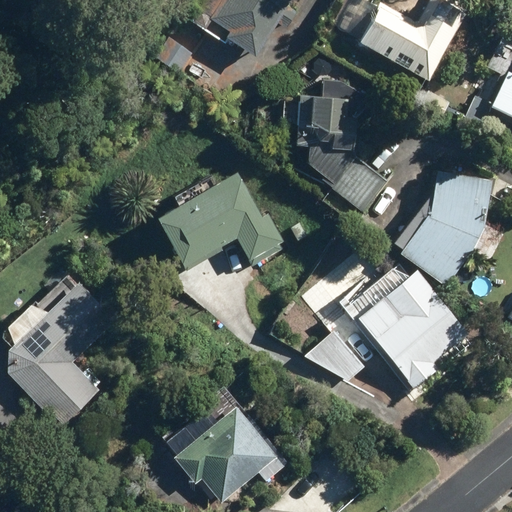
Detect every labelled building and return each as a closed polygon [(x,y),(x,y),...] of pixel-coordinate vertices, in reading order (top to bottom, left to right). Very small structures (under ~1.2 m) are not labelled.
[(199,0),(187,19),(249,61),(273,26),(281,32),(293,14),(285,9),(290,0),(199,0)] [(348,50),(424,89),(464,10),(444,0),(428,0),(415,27),(370,5),(348,50)] [(511,69),(509,76),(500,73),(483,109),(511,122),(511,69)] [(317,97),(280,96),(278,128),(292,129),(291,149),(304,149),(303,167),(321,179),(318,183),(361,214),(385,181),(349,155),(351,121),(360,115),(361,96),(339,82),(318,81),(317,97)] [(486,181),(429,173),(422,217),(396,256),(440,286),(479,230),(486,181)] [(230,174),(146,223),(175,273),(229,242),(242,264),(279,243),(263,216),(256,220),(230,174)] [(464,338),(385,245),(339,285),(345,292),(332,304),(408,394),(432,374),(427,368),(464,338)] [(1,376),(58,431),(96,391),(70,366),(112,322),(67,280),(1,350),(1,376)] [(363,367),(329,330),(298,359),(345,383),(363,367)] [(263,484),(287,464),(222,387),(157,441),(171,459),(168,461),(190,487),(197,481),(218,506),(256,475),(263,484)]
